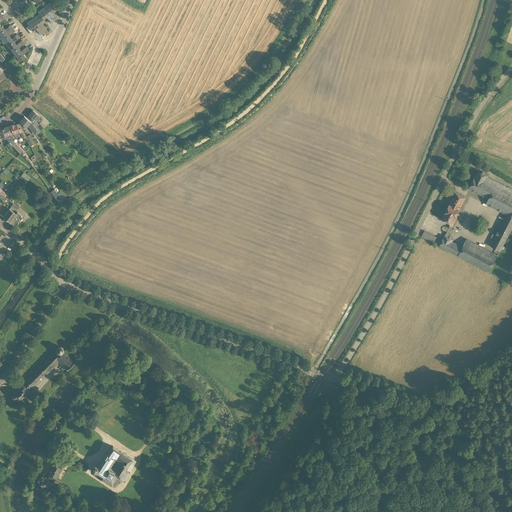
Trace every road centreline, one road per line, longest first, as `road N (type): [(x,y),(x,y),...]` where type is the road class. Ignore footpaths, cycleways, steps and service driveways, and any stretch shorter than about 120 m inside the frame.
road 1 (unclassified): [(66,282),(335,374),(478,107),(511,67)]
road 2 (track): [(311,371),(403,205),(484,0)]
road 3 (track): [(54,271),(69,238),(109,194),(255,103),(295,56),(326,0)]
road 4 (track): [(31,252),(79,194),(236,96),(306,0)]
road 5 (unclassified): [(0,384),(66,282)]
road 6 (track): [(422,409),(416,445),(366,511)]
